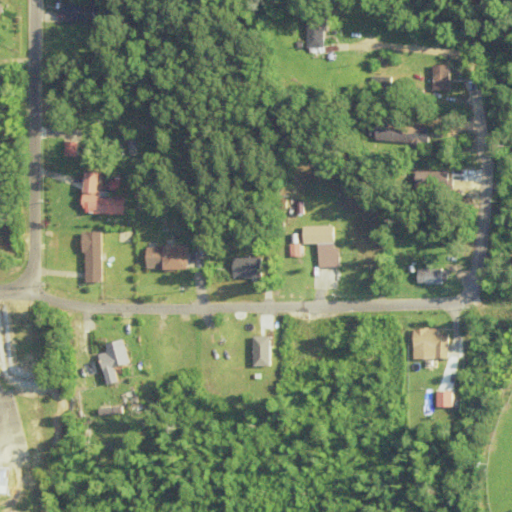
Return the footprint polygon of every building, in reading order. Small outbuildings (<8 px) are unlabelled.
[(8,7),(0,3),(0,21),(2,23),(8,7)] [(63,4),(63,23),(99,23),(99,4),(63,4)] [(305,49),(324,49),(324,15),(305,15),(305,49)] [(450,86),(450,66),(432,66),(432,86),(450,86)] [(427,145),(428,127),(375,124),(374,143),(427,145)] [(128,215),(129,199),(106,198),(107,174),(92,173),(90,214),(128,215)] [(451,192),(451,173),(414,173),(414,192),(451,192)] [(138,189),(142,201),(154,198),(150,185),(138,189)] [(318,270),(336,270),(336,228),(301,228),(301,245),(318,245),(318,270)] [(106,232),(89,232),(89,284),(106,284),(106,232)] [(193,271),(192,246),(166,246),(166,249),(155,249),(155,263),(168,262),(169,271),(193,271)] [(262,258),(231,258),(231,278),(262,278),(262,258)] [(416,285),(444,286),(445,270),(417,269),(416,285)] [(287,330),(289,350),(304,349),(302,328),(287,330)] [(412,361),(437,361),(437,330),(412,330),(412,361)] [(188,363),(178,332),(159,337),(169,369),(188,363)] [(108,345),(110,353),(103,355),(109,385),(121,383),(118,371),(133,368),(128,341),(108,345)] [(267,350),(249,351),(251,371),(269,369),(267,350)] [(418,368),(410,368),(411,383),(419,382),(418,368)] [(0,489),(10,490),(10,466),(0,465),(0,489)]
